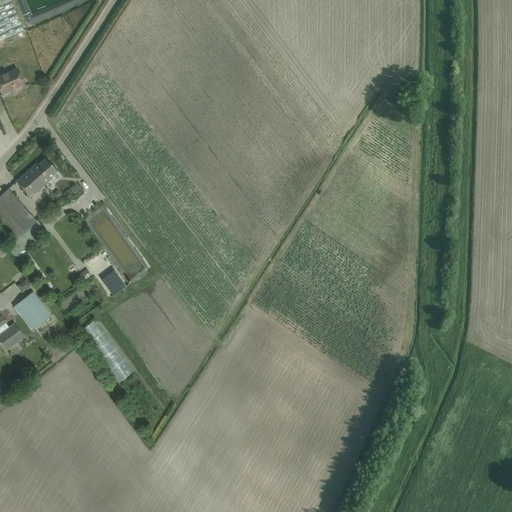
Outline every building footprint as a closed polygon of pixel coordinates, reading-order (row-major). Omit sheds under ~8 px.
[(0,0),(0,39),(23,30),(9,0),(0,0)] [(0,75),(0,90),(2,94),(23,84),(16,69),(0,75)] [(16,181),(29,196),(50,178),(49,177),(56,171),(45,158),(37,165),(36,164),(16,181)] [(45,234),(36,221),(7,189),(0,195),(0,225),(13,241),(7,246),(14,256),(45,234)] [(88,276),(92,282),(100,277),(96,271),(88,276)] [(123,300),(136,292),(129,280),(116,287),(123,300)] [(50,316),(32,292),(13,307),(31,331),(50,316)] [(6,350),(23,337),(14,324),(8,328),(4,323),(5,322),(1,317),(0,317),(0,343),(0,344),(1,344),(6,350)] [(129,385),(140,377),(102,323),(91,330),(129,385)]
